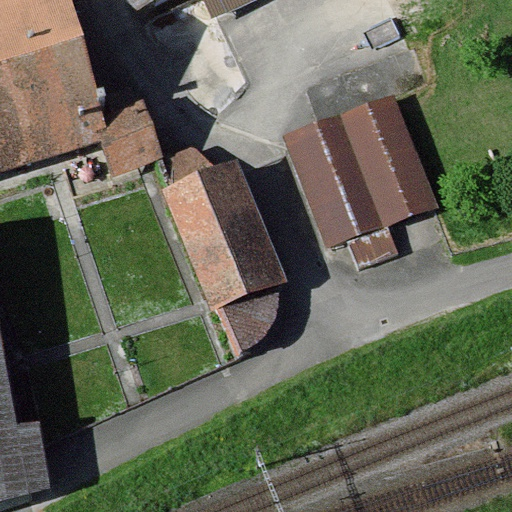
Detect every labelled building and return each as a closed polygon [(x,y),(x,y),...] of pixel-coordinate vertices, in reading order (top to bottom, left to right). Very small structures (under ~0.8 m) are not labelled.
[(0,0),(0,162),(106,131),(66,0),(0,0)] [(152,0),(157,9),(175,0),(152,0)] [(332,246),(434,207),(393,101),(291,140),(332,246)] [(236,174),(165,203),(234,358),(266,341),(280,316),(281,287),(236,174)] [(0,510),(27,506),(0,366),(0,510)]
